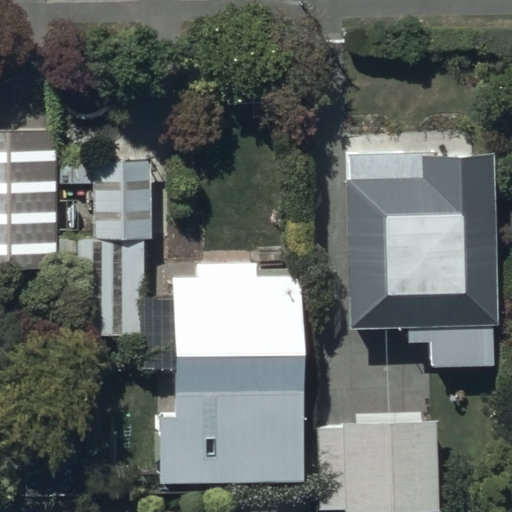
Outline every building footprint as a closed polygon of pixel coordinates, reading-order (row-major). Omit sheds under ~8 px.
[(50,135),(37,135),(37,128),(0,128),(0,272),(51,272),(50,135)] [(491,331),(486,161),(447,162),(446,132),(343,135),(344,185),(339,185),(343,337),(401,335),(402,348),(424,347),(425,373),(487,371),(486,331),(491,331)] [(135,166),(87,167),(90,247),(137,245),(135,166)] [(256,272),(257,282),(170,283),(172,422),(154,422),(155,490),(298,488),(295,281),(287,282),(287,272),(256,272)] [(142,298),(78,297),(78,337),(141,338),(142,298)] [(72,452),(71,398),(36,399),(37,453),(72,452)] [(434,511),(434,424),(315,424),(315,511),(434,511)]
